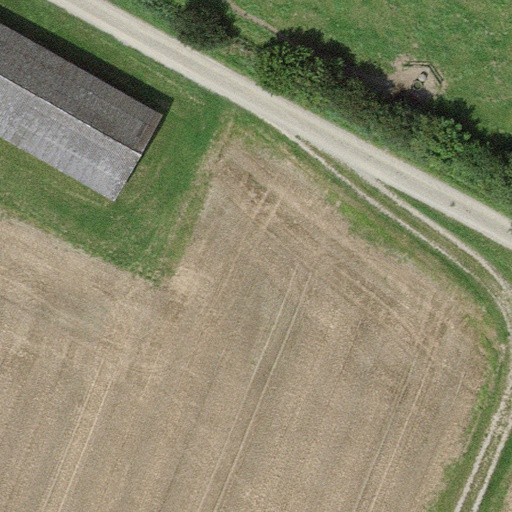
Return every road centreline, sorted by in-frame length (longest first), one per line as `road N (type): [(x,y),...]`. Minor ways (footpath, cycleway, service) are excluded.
road 1 (track): [(511,236),(75,0)]
road 2 (track): [(248,95),(487,283),(511,316)]
